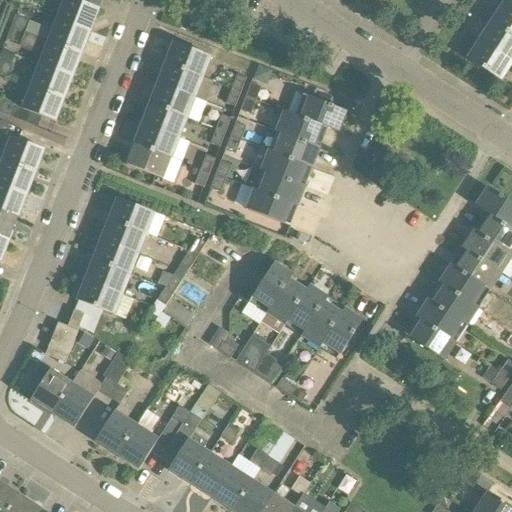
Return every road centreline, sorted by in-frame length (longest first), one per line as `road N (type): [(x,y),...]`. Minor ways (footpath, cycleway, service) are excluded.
road 1 (unknown): [(253,256),(203,330),(205,360),(314,430),(393,400),(511,470)]
road 2 (residential): [(494,139),(401,277),(384,277),(347,255),(330,224),(333,192),(383,66)]
road 3 (residential): [(0,357),(147,0)]
road 4 (residential): [(117,511),(0,436)]
